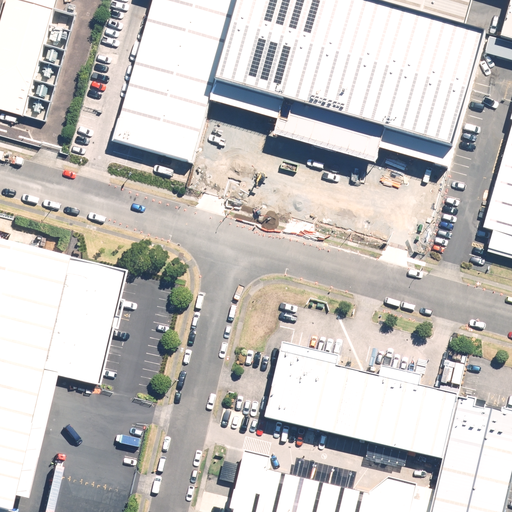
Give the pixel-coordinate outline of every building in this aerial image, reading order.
[(57,0),(19,0),(19,1),(17,0),(9,0),(0,36),(0,110),(25,117),(57,0)] [(158,0),(117,140),(194,163),(210,100),(237,0),(158,0)] [(237,0),(210,100),(278,119),(274,131),(379,160),(382,149),(447,167),(486,30),(465,24),(378,0),(237,0)] [(378,0),(465,24),(471,0),(378,0)] [(511,7),(503,39),(511,40),(511,7)] [(511,235),(511,140),(487,228),(511,235)] [(0,241),(0,507),(9,510),(43,372),(98,385),(125,272),(0,241)] [(447,459),(461,399),(462,395),(423,386),(426,376),(386,367),(384,377),(340,367),(343,357),(286,344),(269,418),(447,459)] [(507,511),(511,491),(511,410),(461,399),(447,459),(434,511),(507,511)] [(275,459),(247,452),(233,511),(411,511),(418,483),(395,477),(372,495),(272,472),(275,459)]
